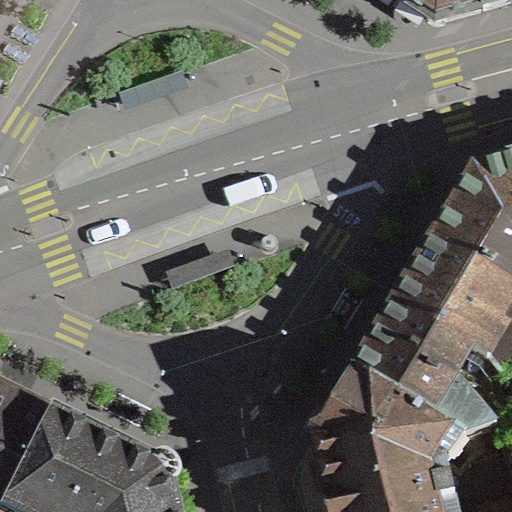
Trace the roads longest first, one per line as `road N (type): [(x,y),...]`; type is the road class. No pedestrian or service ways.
road 1 (secondary): [(369,124),(0,248)]
road 2 (residential): [(216,367),(260,336),(332,238),(361,186),(369,124)]
road 3 (residential): [(0,305),(155,359),(216,367)]
road 4 (residential): [(369,124),(282,42),(186,0)]
road 5 (residential): [(131,0),(85,34),(0,165)]
road 6 (residential): [(216,367),(253,511)]
road 7 (secondary): [(511,83),(369,124)]
